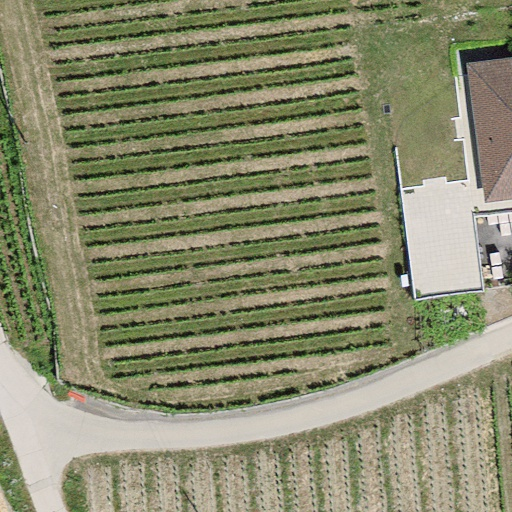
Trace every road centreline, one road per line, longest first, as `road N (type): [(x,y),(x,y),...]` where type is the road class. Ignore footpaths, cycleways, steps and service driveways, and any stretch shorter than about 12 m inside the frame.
road 1 (track): [(511,336),(312,411),(179,431),(19,426)]
road 2 (track): [(0,363),(56,511)]
